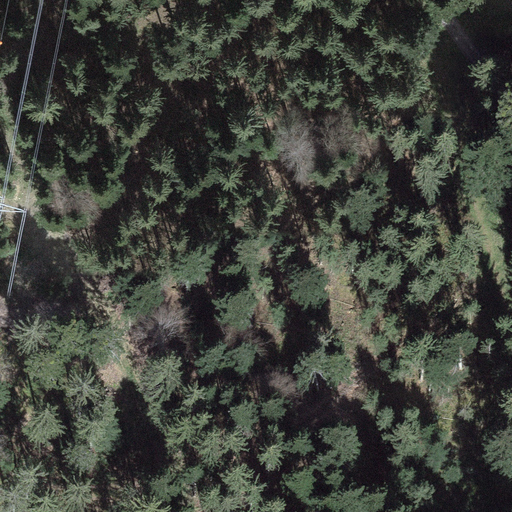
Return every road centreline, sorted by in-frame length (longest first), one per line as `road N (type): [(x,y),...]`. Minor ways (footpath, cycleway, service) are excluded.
road 1 (track): [(173,511),(131,364),(3,204)]
road 2 (track): [(509,93),(479,119),(466,164),(511,305)]
road 3 (track): [(511,94),(435,0)]
